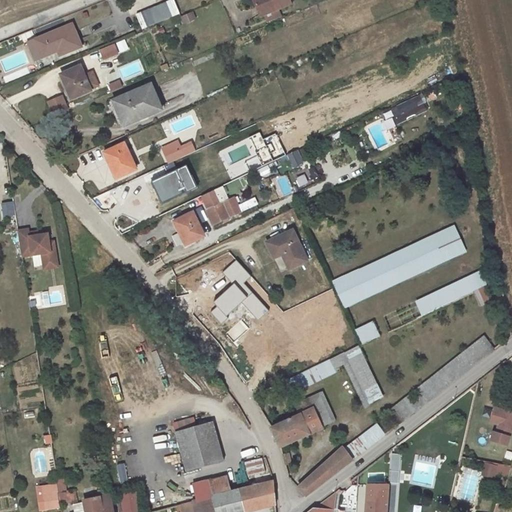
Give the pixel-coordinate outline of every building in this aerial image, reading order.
[(173,0),(159,0),(133,11),(139,26),(178,11),(173,0)] [(289,0),(253,0),(259,15),(290,2),(289,0)] [(190,8),(177,13),(180,21),(193,16),(190,8)] [(74,21),(36,36),(43,54),(60,48),(62,54),(84,45),(74,21)] [(125,40),(99,48),(103,59),(128,50),(125,40)] [(80,60),(62,68),(72,91),(90,83),(80,60)] [(120,79),(108,83),(111,91),(122,87),(120,79)] [(156,79),(113,97),(118,109),(122,107),(126,116),(130,114),(133,119),(167,105),(156,79)] [(62,94),(46,101),(53,116),(69,109),(62,94)] [(421,94),(400,103),(403,111),(419,104),(417,100),(422,97),(421,94)] [(188,134),(202,128),(193,108),(162,122),(168,135),(185,128),(188,134)] [(384,120),(388,129),(396,125),(392,116),(384,120)] [(196,150),(191,140),(181,144),(178,139),(160,147),(167,163),(196,150)] [(122,144),(104,152),(115,177),(133,169),(122,144)] [(294,168),(304,162),(297,149),(286,156),(294,168)] [(267,164),(256,171),(260,178),(271,172),(267,164)] [(172,170),(151,180),(159,198),(181,188),(172,170)] [(275,180),(266,184),(273,200),(282,197),(275,180)] [(237,182),(225,187),(228,195),(240,189),(237,182)] [(206,191),(195,196),(201,210),(200,210),(207,225),(234,212),(229,201),(218,206),(217,202),(213,204),(206,191)] [(217,202),(218,206),(229,201),(227,197),(217,202)] [(239,203),(242,210),(257,204),(255,197),(239,203)] [(14,202),(1,203),(2,216),(15,215),(14,202)] [(186,212),(169,221),(179,241),(196,232),(186,212)] [(457,227),(331,276),(343,304),(468,255),(457,227)] [(16,231),(21,257),(41,253),(43,265),(56,262),(53,241),(48,242),(46,233),(37,235),(28,236),(28,233),(27,229),(16,231)] [(292,229),(266,242),(274,259),(280,255),(288,271),(307,261),(292,229)] [(34,267),(41,266),(39,254),(32,255),(34,267)] [(477,274),(414,298),(421,314),(474,293),(478,304),(487,300),(477,274)] [(355,327),(361,343),(379,336),(374,321),(355,327)] [(485,336),(390,405),(402,420),(496,352),(485,336)] [(362,346),(296,372),(302,386),(347,368),(362,406),(382,398),(362,346)] [(271,426),(280,446),(321,427),(312,408),(271,426)] [(511,429),(511,416),(494,411),(490,425),(498,428),(496,437),(494,436),(492,444),(506,449),(511,429)] [(206,424),(182,431),(192,468),(216,461),(206,424)] [(338,442),(287,475),(307,497),(352,461),(338,442)] [(389,483),(399,483),(400,454),(390,454),(389,483)] [(485,465),(483,476),(494,478),(497,467),(485,465)] [(64,478),(56,479),(58,488),(58,492),(66,491),(65,480),(64,478)] [(276,511),(273,481),(180,505),(181,511),(247,511),(256,510),(256,511),(276,511)] [(384,511),(387,487),(367,486),(364,511),(384,511)] [(53,489),(42,491),(44,501),(55,499),(53,489)] [(121,511),(138,511),(137,490),(120,491),(121,511)] [(332,511),(335,491),(319,504),(319,510),(313,509),(309,511),(332,511)] [(113,511),(111,496),(84,500),(86,511),(113,511)]
